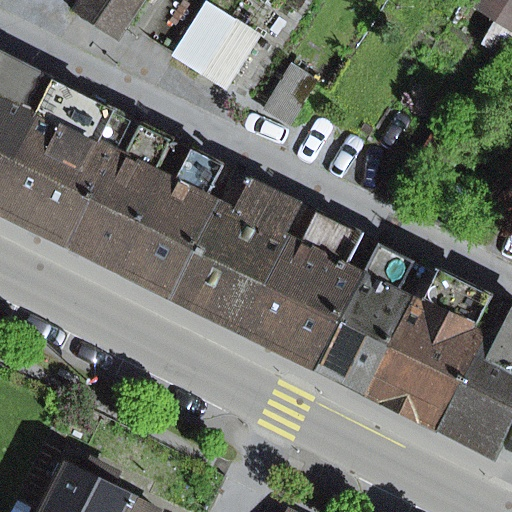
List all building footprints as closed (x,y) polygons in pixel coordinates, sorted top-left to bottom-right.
[(87,0),(84,4),(123,30),(142,0),(87,0)] [(511,0),(477,0),(477,1),(511,23),(511,0)] [(208,6),(176,57),(202,73),(234,22),(208,6)] [(228,89),(260,38),(234,22),(202,73),(228,89)] [(0,53),(0,200),(58,83),(0,53)] [(293,69),(265,111),(290,127),(304,107),(318,85),(293,69)] [(58,83),(0,200),(0,208),(75,245),(136,123),(58,83)] [(136,123),(75,245),(126,271),(188,148),(136,123)] [(188,148),(126,271),(176,295),(237,173),(188,148)] [(237,173),(176,295),(248,331),(310,210),(237,173)] [(310,210),(248,331),(322,368),(382,246),(310,210)] [(382,246),(322,368),(370,392),(431,272),(382,246)] [(431,272),(370,392),(442,428),(503,308),(431,272)] [(511,312),(503,308),(442,428),(495,455),(511,420),(511,312)] [(120,489),(68,464),(44,511),(157,511),(159,508),(120,489)]
